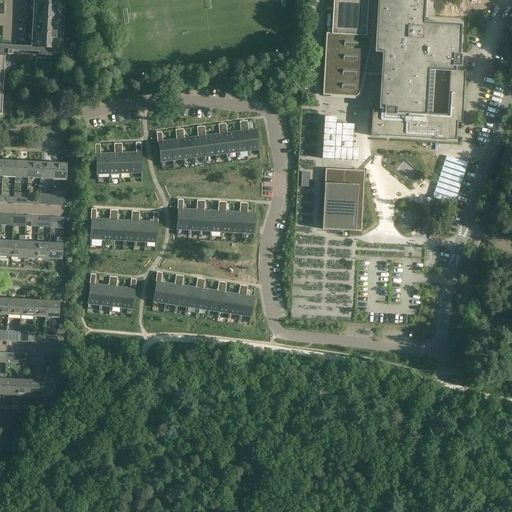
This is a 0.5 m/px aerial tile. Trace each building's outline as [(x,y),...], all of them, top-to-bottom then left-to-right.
[(334,0),(332,36),(377,38),(376,53),(384,54),(383,74),(381,112),(375,112),(374,138),(459,142),(460,124),(463,124),(466,73),(455,72),(455,67),(461,67),(461,57),(459,57),(461,27),(423,25),(424,0),(334,0)] [(34,11),(34,18),(60,19),(60,13),(62,13),(62,5),(61,5),(38,4),(35,4),(35,5),(37,5),(37,11),(34,11)] [(60,19),(34,18),(34,27),(36,27),(36,33),(33,33),(33,34),(36,34),(59,35),(61,35),(61,28),(60,28),(60,21),(61,21),(61,20),(60,19)] [(59,35),(36,34),(36,40),(33,39),(32,48),(60,50),(60,42),(59,42),(59,35)] [(0,64),(2,64),(3,57),(6,58),(6,55),(8,55),(13,56),(13,51),(9,51),(9,46),(0,45),(0,64)] [(36,58),(35,72),(51,73),(51,56),(51,53),(40,52),(40,55),(40,56),(46,56),(46,59),(36,58)] [(62,56),(62,63),(86,64),(85,57),(62,56)] [(321,159),(358,161),(358,149),(352,148),(354,124),(336,123),(336,118),(324,117),(321,159)] [(258,149),(256,130),(245,132),(249,156),(248,150),(258,149)] [(249,156),(245,132),(235,133),(238,158),(239,158),(238,152),(247,151),(248,157),(249,156)] [(238,158),(235,133),(224,134),(227,159),(228,159),(227,153),(236,152),(237,158),(238,158)] [(227,159),(224,134),(213,136),(216,161),(217,160),(216,155),(226,153),(226,159),(227,159)] [(216,161),(213,136),(202,137),(206,162),(206,156),(215,155),(216,161)] [(206,162),(202,137),(192,138),(195,163),(196,163),(195,157),(204,156),(205,162),(206,162)] [(195,163),(192,138),(181,140),(184,165),(185,165),(184,159),(194,157),(194,163),(195,163)] [(184,165),(181,140),(170,141),(174,166),(173,160),(183,159),(184,165)] [(174,166),(170,141),(158,143),(162,168),(163,167),(162,161),(172,160),(173,166),(174,166)] [(141,172),(140,153),(130,154),(131,179),(131,173),(141,172)] [(109,180),(108,154),(96,155),(97,180),(98,180),(98,174),(108,174),(108,180),(109,180)] [(120,179),(119,154),(108,154),(109,180),(110,180),(110,174),(119,173),(119,179),(120,179)] [(131,179),(130,154),(119,154),(120,179),(121,179),(120,173),(130,173),(130,179),(131,179)] [(17,162),(5,162),(4,178),(17,178),(17,162)] [(17,162),(17,178),(29,179),(30,163),(17,162)] [(43,164),(30,163),(29,179),(42,180),(43,164)] [(55,164),(43,164),(42,180),(54,180),(55,164)] [(68,165),(55,164),(54,180),(67,181),(68,165)] [(365,171),(326,169),(322,229),(362,231),(365,171)] [(301,173),(301,187),(309,188),(310,174),(301,173)] [(9,193),(3,193),(3,203),(15,204),(16,193),(14,193),(14,198),(9,198),(9,193)] [(16,193),(15,204),(28,205),(28,194),(27,194),(27,198),(21,198),(21,194),(16,193)] [(34,194),(28,194),(28,205),(40,205),(41,195),(39,195),(39,199),(34,199),(34,194)] [(59,196),(53,195),(53,206),(55,206),(65,207),(65,194),(59,194),(59,196)] [(53,195),(41,195),(40,205),(53,206),(53,195)] [(190,211),(178,210),(177,235),(178,235),(178,229),(188,230),(188,236),(189,236),(190,211)] [(201,211),(190,211),(189,236),(190,230),(199,230),(199,236),(200,236),(201,211)] [(212,212),(201,211),(200,236),(201,230),(210,231),(210,237),(211,237),(212,212)] [(223,212),(212,212),(211,237),(211,231),(221,231),(220,237),(221,237),(223,212)] [(233,213),(223,212),(221,237),(222,237),(222,231),(232,232),(231,238),(232,238),(233,213)] [(244,213),(233,213),(232,238),(233,238),(233,232),(242,233),(242,239),(243,239),(244,213)] [(255,214),(244,213),(243,239),(244,233),(254,233),(255,214)] [(14,216),(2,215),(1,226),(13,227),(13,222),(14,222),(14,216)] [(27,217),(14,216),(14,222),(19,222),(19,227),(26,227),(26,223),(27,223),(27,217)] [(27,217),(27,223),(32,223),(31,228),(38,228),(39,223),(40,217),(27,217)] [(52,218),(52,224),(57,224),(57,229),(63,229),(64,219),(52,218)] [(101,245),(102,245),(103,220),(91,219),(90,244),(91,245),(92,239),(102,239),(101,245)] [(102,245),(103,245),(103,239),(112,240),(112,246),(113,246),(114,221),(103,220),(102,245)] [(124,246),(125,221),(114,221),(113,246),(114,240),(123,240),(123,246),(124,246)] [(136,222),(125,221),(124,246),(125,240),(134,241),(134,247),(136,222)] [(147,223),(136,222),(134,247),(135,247),(135,241),(145,242),(144,248),(145,248),(147,223)] [(157,223),(147,223),(145,248),(146,248),(146,242),(156,242),(157,223)] [(19,243),(13,242),(12,258),(25,259),(25,243),(26,236),(20,236),(19,243)] [(57,245),(51,244),(50,260),(62,261),(64,238),(57,238),(57,245)] [(0,242),(0,250),(0,257),(12,258),(13,242),(0,242)] [(25,243),(25,259),(37,260),(38,244),(25,243)] [(51,244),(38,244),(37,260),(50,260),(51,244)] [(167,284),(156,283),(153,301),(164,303),(167,284)] [(178,286),(167,284),(164,303),(175,305),(178,286)] [(101,286),(90,285),(88,304),(99,305),(101,286)] [(112,287),(101,286),(99,305),(110,306),(112,287)] [(189,288),(178,286),(175,305),(186,307),(189,288)] [(123,288),(112,287),(110,306),(121,307),(123,288)] [(134,290),(123,288),(121,307),(132,309),(134,290)] [(199,289),(189,288),(186,307),(197,308),(199,289)] [(210,291),(199,289),(197,308),(207,310),(210,291)] [(221,293),(210,291),(207,310),(218,312),(221,293)] [(232,294),(221,293),(218,312),(229,313),(232,294)] [(243,296),(232,294),(229,313),(240,315),(243,296)] [(254,298),(243,296),(240,315),(251,317),(254,298)] [(0,299),(0,315),(9,316),(10,300),(0,299)] [(22,300),(10,300),(9,316),(22,317),(22,300)] [(22,300),(22,317),(34,318),(35,301),(22,300)] [(35,301),(34,318),(47,318),(48,302),(35,301)] [(48,302),(47,318),(59,319),(60,303),(48,302)] [(7,332),(0,331),(0,341),(7,342),(8,327),(7,327),(7,332)] [(20,328),(8,327),(7,342),(20,342),(21,332),(20,332),(20,328)] [(57,334),(46,334),(45,344),(58,344),(59,330),(58,330),(57,334)] [(33,333),(21,332),(20,342),(33,343),(33,333)] [(46,334),(33,333),(33,343),(45,344),(46,334)] [(20,355),(7,354),(6,364),(17,364),(18,365),(19,361),(20,355)] [(32,355),(20,355),(19,361),(31,361),(31,365),(32,355)] [(45,356),(32,355),(31,365),(44,366),(44,362),(45,362),(45,356)] [(58,357),(45,356),(45,362),(56,362),(55,371),(57,371),(57,370),(62,370),(62,369),(63,369),(63,357),(58,357)] [(37,381),(31,381),(30,398),(43,398),(44,382),(44,375),(38,375),(37,381)] [(50,382),(44,382),(43,398),(55,399),(56,391),(56,383),(54,382),(54,379),(50,379),(50,382)] [(18,380),(5,380),(4,396),(17,397),(18,380)] [(31,381),(18,380),(17,397),(30,398),(31,381)]
